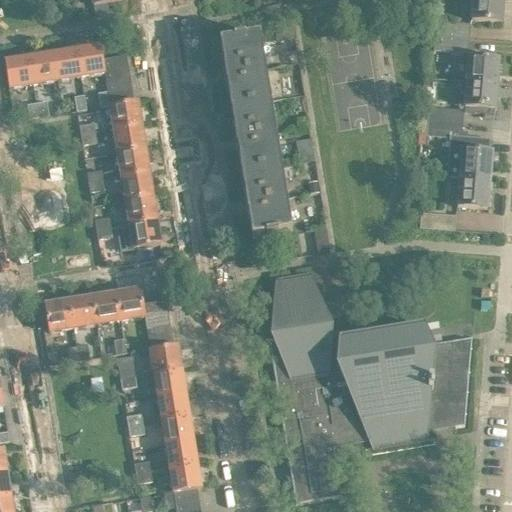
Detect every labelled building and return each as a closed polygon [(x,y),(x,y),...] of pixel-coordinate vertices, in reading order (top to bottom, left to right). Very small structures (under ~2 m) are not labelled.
[(473,0),(472,21),(502,23),(503,0),(473,0)] [(109,4),(94,6),(96,18),(111,16),(109,4)] [(470,25),(436,23),(435,37),(469,39),(470,25)] [(273,32),(275,43),(295,40),(293,27),(293,25),(273,29),(273,32)] [(220,43),(252,239),(293,233),(260,36),(220,43)] [(434,51),(468,53),(469,39),(435,37),(434,51)] [(103,60),(101,46),(77,50),(81,78),(105,74),(105,72),(103,60)] [(53,54),(58,82),(81,78),(77,50),(53,54)] [(58,82),(53,54),(30,58),(34,85),(58,82)] [(127,56),(103,60),(105,72),(129,68),(127,56)] [(499,60),(469,57),(467,82),(497,84),(499,60)] [(6,62),(10,89),(34,85),(30,58),(6,62)] [(107,84),(131,80),(129,68),(105,72),(105,74),(107,84)] [(131,80),(107,84),(108,92),(109,95),(132,91),(131,80)] [(465,107),(495,109),(497,84),(467,82),(465,107)] [(111,107),(134,103),(132,91),(109,95),(111,107)] [(98,94),(101,109),(111,107),(109,95),(108,92),(98,94)] [(77,112),(86,111),(84,96),(74,98),(77,112)] [(49,117),(47,102),(37,104),(39,119),(49,117)] [(114,131),(142,126),(138,102),(134,103),(111,107),(114,131)] [(27,106),(29,120),(39,119),(37,104),(27,106)] [(55,106),(52,111),(54,115),(59,117),(63,114),(63,109),(60,106),(55,106)] [(464,111),(429,109),(428,123),(462,126),(464,111)] [(427,135),(461,138),(462,126),(428,123),(427,135)] [(94,124),(79,127),(81,136),(95,134),(94,124)] [(118,154),(146,150),(142,126),(114,131),(118,154)] [(82,146),(97,144),(95,134),(81,136),(82,146)] [(450,178),(460,179),(490,181),(493,142),(453,139),(450,178)] [(122,178),(150,173),(146,150),(118,154),(122,178)] [(102,171),(87,174),(88,183),(104,181),(102,171)] [(150,173),(122,178),(126,202),(154,197),(150,173)] [(458,207),(487,210),(490,181),(460,179),(458,207)] [(90,194),(105,191),(104,181),(88,183),(90,194)] [(318,182),(309,183),(311,194),(320,193),(318,182)] [(154,197),(126,202),(130,225),(158,221),(154,197)] [(456,217),(421,215),(420,229),(455,232),(456,217)] [(110,218),(95,221),(96,231),(111,228),(110,218)] [(122,252),(162,245),(158,221),(130,225),(118,227),(122,252)] [(98,240),(113,238),(111,228),(96,231),(98,240)] [(343,343),(343,341),(340,341),(340,345),(330,344),(331,332),(331,327),(328,326),(329,319),(325,319),(326,314),(323,314),(324,307),(320,307),(320,302),(317,301),(318,294),(314,294),(315,289),(312,289),(313,282),(309,281),(309,277),(278,282),(280,286),(276,288),(279,294),(277,295),(279,300),(275,301),(278,308),(276,309),(278,313),(274,315),(277,322),(274,323),(276,327),(273,329),(276,335),(273,336),(275,341),(269,342),(288,457),(290,468),(295,467),(296,471),(297,475),(291,476),(293,485),(296,505),(342,498),(333,445),(345,443),(359,441),(369,439),(374,450),(426,442),(427,430),(441,427),(455,425),(455,429),(465,427),(465,420),(472,339),(441,344),(442,348),(433,349),(423,327),(421,328),(422,330),(343,343)] [(93,297),(98,325),(121,321),(117,293),(108,295),(107,290),(95,292),(95,297),(93,297)] [(117,293),(121,321),(145,317),(145,316),(143,304),(141,290),(117,293)] [(69,301),(73,329),(98,325),(93,297),(69,301)] [(167,300),(143,304),(145,316),(169,312),(167,300)] [(46,305),(50,333),(73,329),(69,301),(46,305)] [(169,312),(145,316),(145,317),(146,328),(170,324),(169,312)] [(170,324),(146,328),(148,339),(172,335),(170,324)] [(172,335),(148,339),(150,351),(174,347),(172,335)] [(116,356),(127,354),(124,340),(114,342),(116,356)] [(88,360),(86,346),(76,347),(79,362),(88,360)] [(178,346),(174,347),(150,351),(154,375),(182,370),(178,346)] [(67,349),(69,363),(79,362),(76,347),(67,349)] [(134,368),(119,370),(120,381),(136,378),(134,368)] [(158,399),(186,394),(182,370),(154,375),(158,399)] [(122,390),(137,387),(136,378),(120,381),(122,390)] [(92,401),(90,389),(89,389),(80,391),(83,403),(92,401)] [(162,422),(190,418),(186,394),(158,399),(162,422)] [(142,415),(126,417),(128,428),(143,425),(142,415)] [(190,418),(162,422),(166,446),(194,441),(190,418)] [(130,437),(145,435),(143,425),(128,428),(130,437)] [(0,433),(0,443),(9,442),(8,432),(0,433)] [(194,441),(166,446),(170,470),(198,465),(194,441)] [(4,449),(0,449),(0,473),(8,472),(4,449)] [(149,463),(134,465),(136,475),(151,473),(149,463)] [(197,490),(201,489),(198,465),(170,470),(174,494),(197,490)] [(0,496),(12,495),(8,472),(0,473),(0,496)] [(138,485),(153,482),(151,473),(136,475),(138,485)] [(197,490),(174,494),(176,505),(199,501),(197,490)] [(177,508),(176,505),(174,494),(165,495),(167,510),(177,508)] [(0,511),(14,511),(12,495),(0,496),(0,511)] [(140,499),(142,511),(152,511),(150,497),(140,499)] [(177,511),(201,511),(199,501),(176,505),(177,508),(177,511)]
